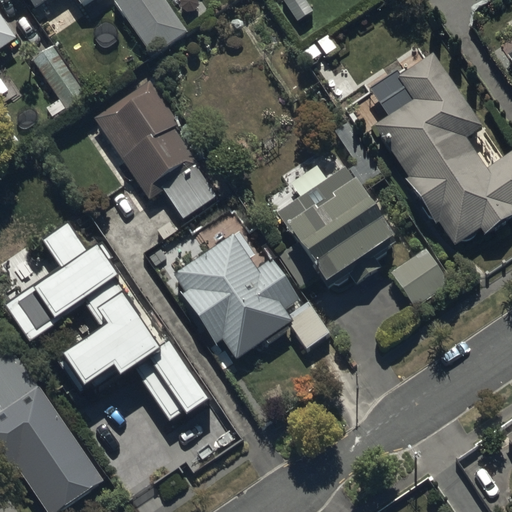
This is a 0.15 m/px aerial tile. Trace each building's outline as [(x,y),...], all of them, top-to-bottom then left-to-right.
[(25,0),(35,14),(55,0),(74,0),(83,13),(102,0),(25,0)] [(161,0),(126,0),(114,8),(152,63),(188,39),(161,0)] [(0,131),(10,125),(0,109),(0,57),(16,47),(0,23),(0,131)] [(87,103),(54,53),(34,66),(59,105),(46,113),(54,124),(87,103)] [(484,134),(433,62),(399,86),(414,108),(375,136),(410,186),(405,190),(436,234),(439,231),(456,255),(481,237),(486,244),(511,225),(511,158),(487,176),(467,146),(484,134)] [(165,197),(184,225),(216,203),(198,177),(201,174),(175,136),(181,132),(150,87),(95,125),(151,207),(165,197)] [(317,281),(327,297),(351,281),(358,292),(383,276),(376,263),(396,251),(348,175),(327,188),(318,174),(292,191),(301,205),(277,220),(289,240),(286,242),(292,252),(280,260),(300,292),(317,281)] [(86,252),(68,224),(44,240),(63,267),(7,305),(30,339),(86,301),(103,327),(63,354),(85,386),(114,366),(121,376),(132,368),(171,425),(211,398),(170,338),(161,344),(114,276),(117,274),(97,244),(86,252)] [(215,351),(223,346),(235,365),(266,345),(269,351),(292,336),(306,357),(331,342),(308,308),(288,321),(285,315),(300,306),(274,265),(256,277),(250,267),(256,263),(241,239),(171,285),(185,306),(180,309),(196,334),(202,330),(215,351)] [(428,255),(391,279),(412,311),(449,286),(428,255)] [(0,461),(33,511),(71,511),(104,491),(17,357),(0,368),(0,461)]
